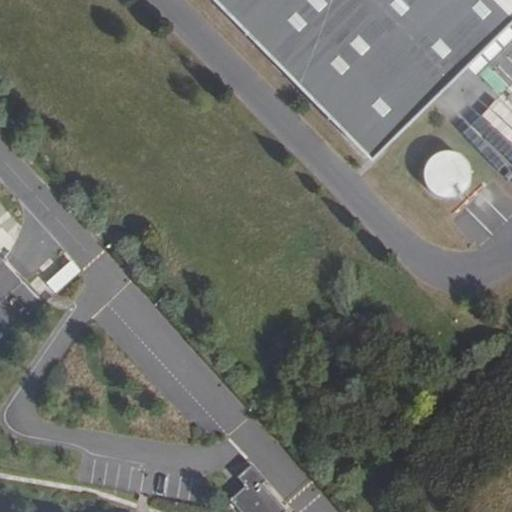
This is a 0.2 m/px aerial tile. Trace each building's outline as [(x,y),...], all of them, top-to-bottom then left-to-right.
[(511,0),(208,0),(375,169),(389,155),(405,139),(421,124),(511,33),(511,0)] [(470,175),(468,172),(467,171),(464,168),(460,166),(456,164),(451,163),(445,164),(442,165),(436,169),(431,175),(429,179),(428,184),(429,188),(430,193),(433,199),(437,203),(441,205),(445,207),(450,207),(454,207),(459,206),(465,202),(467,199),(471,194),(472,188),(472,181),(470,175)] [(14,273),(37,248),(29,240),(5,266),(14,273)] [(54,294),(79,272),(70,261),(45,283),(54,294)] [(241,489),(226,503),(234,511),(281,511),(258,487),(262,483),(247,468),(233,480),(241,489)]
